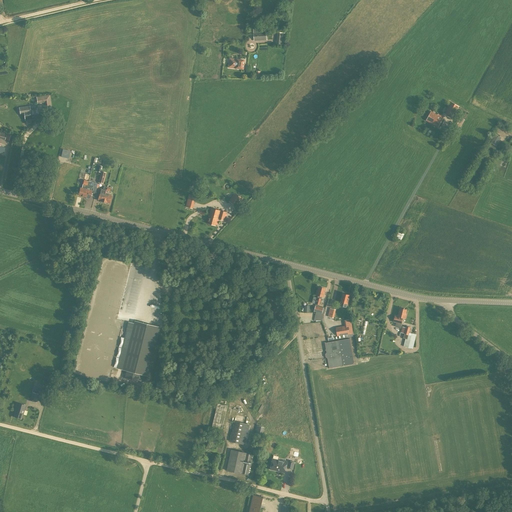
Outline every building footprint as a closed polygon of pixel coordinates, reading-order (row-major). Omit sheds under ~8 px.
[(267,41),(266,28),(253,29),(254,41),(267,41)] [(276,44),(283,45),(285,33),(277,32),(276,44)] [(229,68),(243,69),(244,63),(244,60),(230,58),(229,68)] [(459,107),(450,102),(443,114),(453,118),(459,107)] [(32,123),(31,121),(31,120),(34,119),(38,119),(36,108),(30,109),(30,110),(24,111),(25,120),(26,124),(32,123)] [(426,121),(438,127),(443,117),(438,114),(437,115),(431,112),(426,121)] [(459,132),(465,120),(459,116),(456,122),(453,128),(459,132)] [(70,151),(62,149),(61,157),(68,158),(70,151)] [(78,195),(84,197),(87,186),(84,186),(84,189),(80,188),(78,195)] [(103,203),(103,202),(105,194),(106,190),(107,187),(104,186),(103,189),(100,189),(97,200),(100,201),(100,202),(103,203)] [(229,201),(237,208),(243,199),(235,193),(229,201)] [(186,207),(193,209),(196,196),(189,194),(186,207)] [(226,212),(211,208),(208,216),(210,216),(208,224),(216,226),(218,219),(224,221),(226,212)] [(314,297),(312,303),(316,304),(319,305),(322,296),(323,297),(325,289),(319,287),(318,291),(317,291),(316,295),(318,296),(318,298),(314,297)] [(343,294),(340,302),(344,303),(343,307),(346,308),(347,304),(349,295),(347,295),(346,294),(344,293),(344,294),(343,294)] [(403,318),(405,319),(406,315),(405,314),(407,310),(400,308),(398,316),(395,316),(393,322),(396,323),(395,327),(400,328),(402,324),(401,324),(403,318)] [(129,322),(127,329),(117,368),(148,376),(160,327),(135,321),(134,323),(129,322)] [(337,336),(353,333),(352,324),(335,327),(337,336)] [(416,337),(414,336),(414,334),(409,333),(410,327),(406,326),(404,334),(403,338),(406,339),(404,347),(413,349),(416,337)] [(326,343),(328,354),(327,354),(329,368),(343,366),(342,359),(353,357),(350,339),(326,343)] [(48,392),(50,386),(42,384),(42,386),(41,389),(41,390),(48,392)] [(31,398),(30,401),(37,403),(41,389),(34,387),(31,398)] [(16,408),(13,416),(21,419),(25,406),(16,403),(15,407),(16,408)] [(222,431),(228,406),(217,403),(211,429),(220,431),(222,441),(226,440),(224,431),(222,431)] [(234,421),(229,441),(242,444),(246,424),(234,421)] [(262,435),(263,433),(264,427),(257,426),(255,434),(262,435)] [(214,451),(221,453),(224,444),(216,442),(209,441),(207,449),(214,450),(214,451)] [(227,471),(249,475),(253,455),(251,454),(231,450),(227,471)] [(272,459),(270,469),(285,472),(286,466),(288,467),(288,468),(292,469),(294,462),(289,461),(289,463),(287,463),(287,462),(280,460),(280,461),(272,459)] [(259,511),(260,507),(263,497),(253,495),(249,511),(259,511)]
